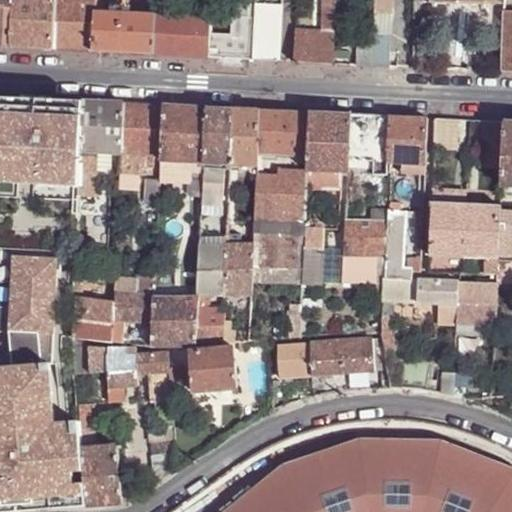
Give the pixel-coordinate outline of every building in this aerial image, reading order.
[(0,0),(0,47),(11,48),(13,0),(0,0)] [(13,0),(11,48),(32,49),(52,50),(54,0),(13,0)] [(54,0),(52,50),(73,51),(93,52),(95,13),(95,0),(54,0)] [(154,16),(118,14),(102,13),(103,1),(102,0),(95,0),(95,13),(93,52),(138,54),(152,55),(154,16)] [(255,0),(231,0),(230,31),(230,34),(210,34),(208,58),(227,59),(252,60),(255,4),(255,0)] [(320,0),(320,19),(296,18),(295,30),(333,32),(334,0),(320,0)] [(373,0),(374,13),(389,13),(389,0),(373,0)] [(281,5),(255,4),(252,60),(267,61),(279,62),(281,5)] [(511,11),(503,11),(501,71),(511,71),(511,11)] [(210,19),(154,15),(154,16),(152,55),(208,58),(210,34),(210,19)] [(333,32),(295,30),(293,62),(308,63),(332,64),(333,32)] [(373,33),(373,32),(356,31),(355,65),(372,66),(373,33)] [(389,33),(373,33),(372,66),(389,66),(389,33)] [(0,99),(0,508),(5,508),(5,511),(29,511),(37,511),(36,504),(70,501),(71,509),(88,507),(81,425),(58,427),(57,417),(51,417),(47,374),(53,374),(53,368),(67,366),(65,349),(66,340),(76,341),(77,300),(78,282),(80,199),(81,184),(83,103),(31,101),(0,99)] [(103,154),(120,155),(122,105),(97,104),(83,103),(81,184),(80,199),(101,200),(103,154)] [(120,155),(119,175),(143,176),(143,168),(153,168),(154,156),(161,157),(163,107),(141,106),(122,105),(120,155)] [(196,164),(204,164),(206,109),(185,108),(163,107),(161,157),(161,161),(196,164)] [(206,109),(204,164),(203,172),(202,205),(208,205),(209,198),(222,198),(224,165),(230,165),(233,110),(214,109),(206,109)] [(230,165),(256,167),(256,152),(258,111),(244,110),(233,110),(230,165)] [(256,152),(308,155),(310,113),(282,112),(258,111),(256,152)] [(348,161),(350,115),(325,114),(310,113),(308,155),(309,170),(309,171),(347,172),(348,161)] [(371,116),(350,115),(348,161),(388,163),(390,117),(371,116)] [(402,174),(426,176),(426,165),(425,165),(427,119),(407,118),(390,117),(388,163),(402,164),(402,174)] [(435,119),(433,151),(457,152),(459,120),(454,120),(449,120),(435,119)] [(479,160),(502,160),(504,122),(481,121),(479,160)] [(501,185),(511,185),(511,122),(504,122),(502,160),(501,185)] [(192,172),(203,172),(204,164),(196,164),(161,161),(160,182),(160,184),(183,184),(183,172),(192,172)] [(307,187),(347,189),(347,172),(309,171),(308,176),(307,187)] [(196,197),(197,204),(194,204),(194,216),(186,274),(199,274),(200,245),(202,205),(203,172),(192,172),(193,180),(192,196),(196,197)] [(256,174),(255,178),(252,246),(252,268),(251,283),(266,284),(268,269),(303,270),(305,228),(307,187),(308,176),(278,175),(256,174)] [(154,204),(159,204),(160,184),(160,182),(147,181),(146,203),(154,204)] [(423,220),(425,193),(416,193),(415,219),(423,220)] [(477,273),(496,274),(497,259),(500,211),(500,207),(432,204),(430,256),(483,258),(483,260),(477,263),(477,273)] [(395,206),(388,205),(387,222),(386,256),(385,269),(385,281),(412,281),(412,280),(413,273),(421,273),(421,258),(411,257),(411,268),(404,267),(407,214),(395,213),(395,206)] [(511,212),(500,211),(497,259),(511,259),(511,212)] [(386,256),(387,222),(346,221),(345,221),(343,256),(386,256)] [(303,270),(302,285),(320,286),(321,248),(324,249),(325,229),(305,228),(303,270)] [(199,274),(198,296),(225,296),(227,246),(200,245),(199,274)] [(225,296),(251,296),(251,283),(252,268),(252,246),(232,246),(227,246),(225,296)] [(385,269),(386,256),(343,256),(343,268),(350,268),(385,269)] [(442,274),(457,274),(458,264),(454,264),(451,261),(443,261),(442,274)] [(266,284),(302,285),(303,270),(268,269),(266,284)] [(113,320),(154,323),(156,297),(156,278),(137,277),(137,295),(114,293),(114,302),(113,320)] [(115,278),(114,293),(137,295),(137,277),(115,278)] [(385,281),(383,302),(382,335),(381,335),(384,352),(395,353),(392,327),(394,303),(419,304),(418,281),(412,280),(412,281),(385,281)] [(436,322),(455,323),(457,282),(418,281),(419,304),(436,304),(436,322)] [(78,282),(77,300),(85,301),(86,283),(78,282)] [(478,306),(495,306),(496,283),(457,282),(455,323),(455,326),(477,326),(477,316),(478,306)] [(153,347),(169,347),(195,347),(197,310),(198,298),(156,297),(154,323),(153,347)] [(76,341),(112,344),(113,320),(114,302),(85,301),(77,300),(76,341)] [(477,316),(495,317),(495,306),(478,306),(477,316)] [(197,310),(195,347),(223,345),(223,336),(224,314),(224,310),(197,310)] [(232,315),(224,314),(223,336),(231,336),(232,315)] [(285,341),(300,340),(301,323),(286,325),(285,341)] [(312,344),(314,376),(361,373),(374,372),(372,341),(312,344)] [(280,379),(314,376),(312,344),(278,346),(280,379)] [(157,409),(173,409),(171,380),(169,363),(169,352),(138,354),(137,350),(76,347),(78,373),(109,372),(111,402),(127,402),(126,386),(140,386),(140,375),(150,374),(151,402),(156,402),(157,409)] [(234,349),(190,351),(193,392),(238,389),(234,349)] [(169,352),(169,363),(183,362),(183,352),(169,352)] [(169,363),(171,380),(185,379),(183,362),(169,363)] [(482,377),(491,377),(492,365),(483,365),(482,377)] [(53,374),(47,374),(51,417),(57,417),(53,374)] [(442,395),(453,398),(453,376),(453,375),(442,375),(442,395)] [(453,398),(461,399),(462,386),(458,386),(459,376),(453,376),(453,398)] [(482,377),(481,401),(490,399),(491,377),(482,377)] [(173,409),(173,411),(187,410),(185,379),(171,380),(173,409)] [(281,379),(272,380),(274,404),(283,403),(281,379)] [(88,507),(123,504),(119,448),(122,448),(122,446),(97,448),(96,432),(93,432),(91,409),(80,410),(81,425),(88,507)] [(177,471),(174,426),(149,429),(153,458),(152,469),(159,469),(167,478),(177,471)] [(511,511),(511,468),(441,441),(357,441),(279,467),(223,511),(511,511)] [(158,484),(165,479),(160,472),(153,477),(158,484)]
